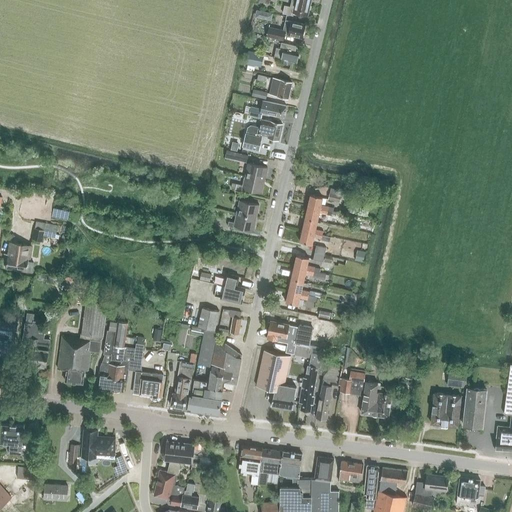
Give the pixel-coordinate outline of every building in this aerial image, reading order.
[(307,16),(310,3),(295,0),(291,0),(290,6),(284,5),(282,13),(293,15),(293,13),(307,16)] [(305,25),(291,21),(285,20),(283,30),(269,27),(267,36),(283,40),(284,34),(302,38),(305,25)] [(296,62),(299,53),(295,52),(296,46),(281,43),(280,49),(276,48),(274,57),(281,58),(281,59),(296,62)] [(249,50),(246,62),(261,66),(264,54),(249,50)] [(288,98),(292,82),(281,80),(273,78),(269,94),(277,95),(277,96),(288,98)] [(266,99),(267,93),(253,89),(252,95),(266,99)] [(284,118),(287,105),(262,100),(260,108),(251,106),(249,115),(261,118),(262,113),(284,118)] [(282,124),(271,122),(261,119),(259,127),(251,125),(248,127),(246,134),(243,146),(259,150),(262,137),(261,137),(262,134),(268,136),(268,137),(279,140),(282,124)] [(248,155),(234,152),(232,159),(246,163),(248,155)] [(265,180),(267,167),(248,163),(245,176),(265,180)] [(262,193),(265,180),(245,176),(243,185),(237,184),(236,189),(242,190),(242,188),(262,193)] [(340,202),(341,196),(329,193),(328,199),(340,202)] [(328,211),(329,207),(321,205),(323,198),(310,195),(308,206),(328,211)] [(256,217),(259,205),(239,200),(237,213),(256,217)] [(327,214),(328,211),(308,206),(305,218),(317,221),(319,213),(327,214)] [(253,230),(256,217),(237,213),(234,223),(228,221),(227,226),(234,228),(234,226),(253,230)] [(316,229),(317,221),(305,218),(302,230),(322,235),(323,231),(316,229)] [(42,242),(43,235),(55,238),(57,225),(36,221),(35,228),(32,240),(42,242)] [(331,237),(322,235),(302,230),(300,242),(312,244),(314,237),(322,239),(321,240),(329,242),(331,237)] [(32,272),(34,262),(28,262),(30,246),(10,243),(6,269),(26,272),(32,272)] [(316,245),(314,252),(315,252),(324,254),(326,247),(316,245)] [(363,262),(365,252),(357,250),(355,260),(363,262)] [(315,252),(314,252),(313,259),(323,262),(324,254),(315,252)] [(314,271),(315,267),(307,265),(309,258),(296,255),(294,266),(314,271)] [(332,257),(325,255),(323,261),(331,263),(332,257)] [(313,275),(314,271),(294,266),(291,279),(303,282),(305,273),(313,275)] [(209,281),(211,274),(201,272),(200,279),(209,281)] [(302,290),(303,282),(291,279),(288,291),(308,296),(309,295),(309,292),(302,290)] [(242,303),(245,288),(231,285),(230,289),(222,288),(220,298),(242,303)] [(308,299),(308,296),(288,291),(286,302),(298,305),(300,298),(308,299)] [(58,369),(67,370),(65,381),(86,384),(87,375),(84,374),(84,370),(88,370),(91,351),(100,352),(102,336),(103,337),(108,300),(86,297),(82,333),(81,333),(80,338),(62,336),(58,369)] [(191,303),(187,323),(197,325),(202,305),(191,303)] [(214,331),(219,311),(202,307),(198,327),(204,329),(214,331)] [(238,334),(241,318),(240,318),(241,312),(230,310),(229,316),(233,317),(230,332),(238,334)] [(330,313),(319,310),(318,317),(329,319),(330,313)] [(40,322),(33,321),(34,314),(27,313),(23,345),(30,346),(27,364),(36,365),(35,367),(46,369),(50,339),(44,338),(44,333),(39,332),(40,322)] [(14,332),(15,323),(3,321),(4,319),(0,318),(0,354),(3,355),(3,356),(12,357),(15,340),(14,340),(15,332),(14,332)] [(125,347),(124,346),(128,322),(111,319),(109,330),(107,330),(104,354),(105,354),(100,366),(100,372),(99,372),(97,388),(123,392),(124,380),(127,380),(128,370),(130,361),(126,360),(126,356),(134,357),(135,348),(125,347)] [(310,358),(322,360),(328,328),(317,326),(317,324),(300,320),(299,327),(270,321),(267,338),(278,341),(287,343),(285,352),(304,356),(310,358)] [(337,329),(329,327),(328,334),(336,336),(337,329)] [(159,342),(162,330),(155,329),(153,341),(159,342)] [(216,331),(214,331),(204,329),(197,364),(209,366),(216,331)] [(144,344),(143,344),(144,337),(138,336),(137,343),(136,343),(135,348),(134,357),(134,359),(141,360),(142,360),(144,344)] [(238,376),(242,355),(225,343),(216,342),(212,364),(222,366),(229,367),(228,374),(238,376)] [(288,388),(284,387),(284,385),(290,356),(264,350),(256,386),(273,390),(273,393),(271,406),(284,408),(286,395),(287,395),(288,388)] [(167,359),(177,361),(178,354),(168,352),(167,359)] [(192,379),(195,364),(196,354),(191,353),(189,363),(180,361),(178,376),(175,393),(173,392),(170,406),(188,409),(194,379),(192,379)] [(141,372),(141,360),(134,359),(134,357),(126,356),(126,360),(130,361),(128,370),(136,371),(141,372)] [(322,361),(322,360),(310,358),(309,365),(308,364),(307,366),(306,372),(316,374),(323,375),(323,374),(327,370),(329,362),(322,361)] [(329,362),(327,370),(323,374),(323,375),(322,384),(316,418),(326,420),(332,386),(332,384),(339,385),(341,372),(342,365),(329,362)] [(511,415),(511,414),(511,363),(510,364),(503,413),(511,415)] [(236,384),(238,376),(228,374),(229,367),(222,366),(222,368),(211,366),(209,381),(208,389),(223,391),(224,382),(236,384)] [(414,367),(407,366),(405,378),(412,380),(414,367)] [(467,371),(448,369),(447,386),(465,388),(467,371)] [(139,393),(139,394),(150,395),(150,396),(160,397),(163,374),(141,372),(136,371),(133,392),(139,393)] [(351,371),(350,371),(349,379),(342,378),(340,391),(364,396),(361,413),(377,415),(379,402),(377,402),(378,395),(376,395),(376,391),(377,391),(378,383),(364,381),(365,373),(351,371)] [(313,396),(316,374),(306,372),(305,378),(303,378),(302,384),(301,393),(299,402),(302,402),(300,410),(310,411),(311,404),(313,404),(314,397),(313,396)] [(208,389),(209,381),(194,379),(188,409),(219,414),(223,391),(208,389)] [(379,402),(377,415),(388,417),(392,394),(390,393),(391,386),(385,385),(384,387),(380,386),(380,383),(378,383),(377,391),(376,391),(376,395),(378,395),(377,402),(379,402)] [(284,387),(288,388),(287,395),(286,395),(284,408),(292,409),(296,387),(284,385),(284,387)] [(482,427),(486,390),(467,388),(467,389),(462,388),(461,391),(467,392),(463,425),(482,427)] [(458,426),(461,396),(434,393),(431,423),(458,426)] [(511,414),(511,415),(509,427),(497,425),(496,438),(495,450),(511,450),(511,414)] [(22,445),(23,427),(1,425),(0,444),(10,444),(10,453),(20,454),(21,445),(22,445)] [(98,436),(98,430),(84,429),(81,456),(96,457),(96,454),(115,455),(116,437),(98,436)] [(34,463),(36,435),(28,435),(27,446),(22,445),(21,445),(20,454),(26,454),(26,463),(34,463)] [(181,461),(192,462),(194,444),(167,441),(165,459),(171,460),(181,461)] [(77,465),(79,445),(71,444),(69,464),(77,465)] [(261,459),(262,448),(243,445),(241,455),(261,459)] [(279,473),(283,451),(262,448),(261,459),(259,471),(267,472),(279,473)] [(286,478),(293,479),(293,478),(297,478),(298,476),(299,476),(300,467),(302,454),(283,451),(279,473),(286,474),(286,478)] [(259,471),(261,459),(241,456),(238,472),(252,474),(251,483),(257,484),(259,471)] [(330,490),(331,480),(334,458),(318,456),(315,477),(312,477),(310,511),(338,511),(339,491),(330,490)] [(177,475),(181,461),(171,460),(168,472),(159,470),(154,495),(170,499),(170,503),(180,505),(182,495),(184,487),(174,485),(177,474),(177,475)] [(361,477),(363,464),(341,460),(339,479),(354,481),(360,483),(361,477)] [(33,476),(34,465),(19,464),(18,476),(33,476)] [(364,494),(367,494),(365,508),(373,509),(374,499),(375,499),(379,467),(367,465),(364,494)] [(406,484),(408,470),(382,467),(380,485),(373,511),(403,511),(407,497),(395,494),(397,482),(406,484)] [(266,485),(267,472),(259,471),(257,484),(266,485)] [(446,491),(448,476),(427,474),(425,488),(422,487),(423,482),(417,481),(415,493),(431,495),(432,489),(446,491)] [(293,478),(293,479),(292,487),(280,487),(280,511),(310,511),(312,477),(298,478),(297,478),(293,478)] [(479,486),(480,480),(460,477),(458,489),(456,503),(460,504),(461,502),(468,503),(469,496),(477,498),(478,492),(484,493),(485,486),(479,486)] [(199,497),(191,496),(192,491),(194,492),(195,484),(187,483),(186,490),(185,490),(184,495),(182,495),(180,505),(197,508),(199,497)] [(0,507),(11,498),(0,484),(0,507)] [(67,500),(68,485),(45,484),(44,498),(67,500)] [(431,509),(433,498),(415,493),(412,505),(431,509)] [(219,511),(221,501),(209,499),(206,511),(219,511)] [(262,511),(279,511),(279,502),(261,503),(262,511)] [(357,511),(359,503),(351,503),(350,511),(357,511)]
